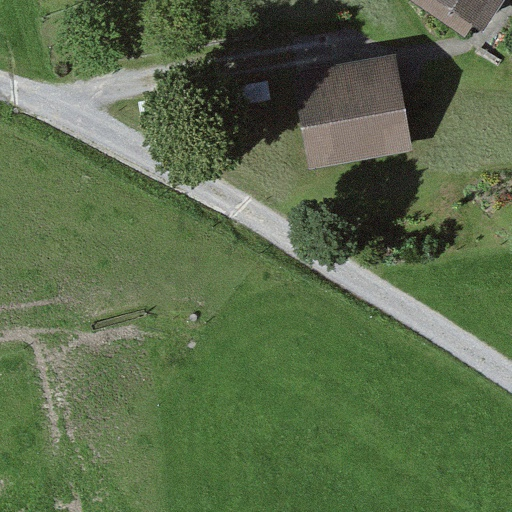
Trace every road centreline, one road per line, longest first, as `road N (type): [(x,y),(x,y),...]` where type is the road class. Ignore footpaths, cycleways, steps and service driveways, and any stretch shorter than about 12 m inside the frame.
road 1 (track): [(0,94),(58,112),(312,250),(511,378)]
road 2 (track): [(511,37),(488,51),(264,69),(127,90),(58,112)]
